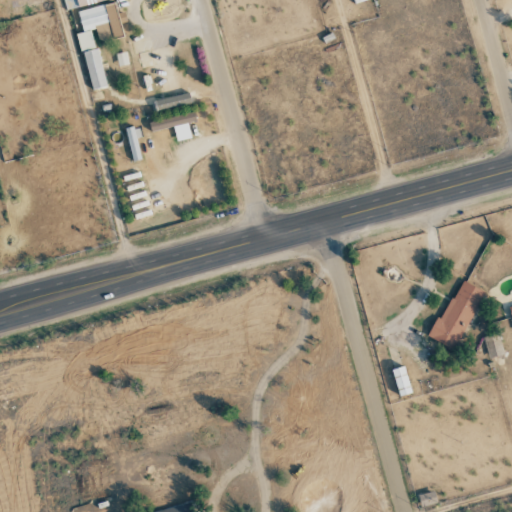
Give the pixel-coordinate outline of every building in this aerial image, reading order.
[(63,0),(65,10),(108,0),(63,0)] [(77,11),(82,33),(76,34),(79,51),(94,48),(90,31),(95,30),(98,42),(122,37),(114,3),(77,11)] [(91,90),(107,87),(99,48),(83,51),(91,90)] [(191,102),(188,92),(154,102),(157,112),(191,102)] [(173,127),(176,141),(190,138),(187,123),(195,121),(194,113),(149,122),(151,132),(173,127)] [(141,159),(136,137),(140,136),(138,127),(125,129),(132,161),(141,159)] [(483,291),(459,279),(429,338),(454,350),(483,291)] [(488,358),(504,355),(500,334),(483,337),(488,358)] [(411,393),(403,366),(391,370),(398,396),(411,393)] [(421,507),(436,503),(434,491),(418,495),(421,507)]
